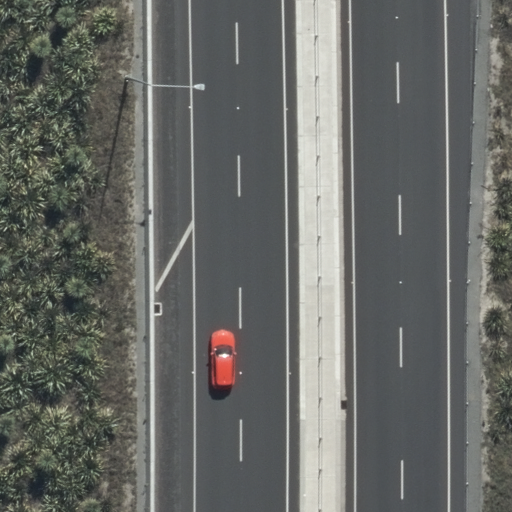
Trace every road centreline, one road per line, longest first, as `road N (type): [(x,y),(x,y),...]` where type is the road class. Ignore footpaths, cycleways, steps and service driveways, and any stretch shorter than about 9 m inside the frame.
road 1 (motorway): [(395,0),(400,511)]
road 2 (motorway): [(239,511),(238,0)]
